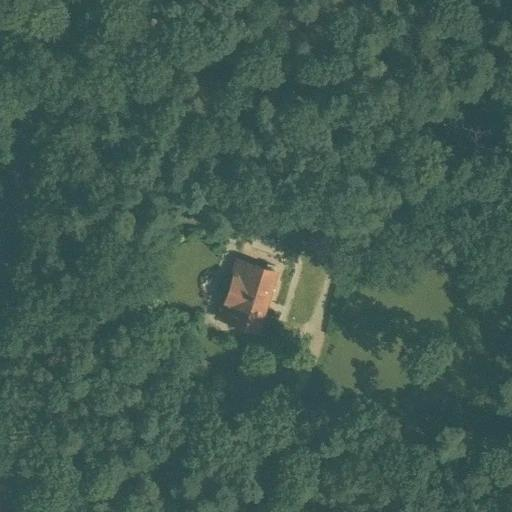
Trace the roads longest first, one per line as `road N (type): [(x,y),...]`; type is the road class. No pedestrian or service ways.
road 1 (track): [(365,100),(301,121),(222,113),(154,93),(72,93),(53,79),(0,70)]
road 2 (tertiary): [(0,276),(49,99)]
road 3 (track): [(497,0),(467,54),(365,100)]
